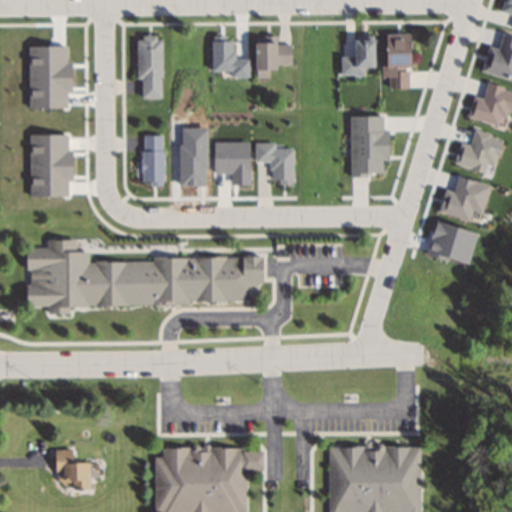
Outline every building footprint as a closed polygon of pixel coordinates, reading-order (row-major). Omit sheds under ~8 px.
[(511,29),(511,0),(502,0),(498,12),(511,16),(511,26),(511,29)] [(407,34),(382,34),(382,78),(387,78),(387,89),(407,89),(407,34)] [(136,98),(160,98),(160,35),(136,35),(136,98)] [(479,72),(511,80),(511,37),(500,35),(497,49),(486,46),(479,72)] [(372,36),(351,36),(351,57),(339,57),(339,76),(363,76),(363,67),(372,67),(372,36)] [(290,65),(290,43),(252,43),(252,78),(271,78),(271,65),(290,65)] [(258,258),(87,260),(87,251),(74,251),(74,240),(45,240),(45,247),(24,248),(25,306),(46,305),(46,313),(67,313),(67,305),(258,303),(258,258)] [(327,446),(326,511),(417,511),(418,447),(327,446)] [(153,458),(152,511),(236,511),(237,511),(244,511),(245,470),(259,470),(260,448),(159,447),(159,458),(153,458)] [(52,450),(52,472),(60,472),(59,489),(86,489),(86,464),(69,464),(69,450),(52,450)]
